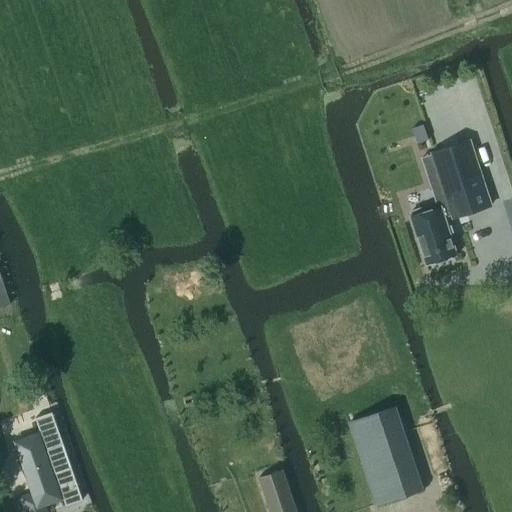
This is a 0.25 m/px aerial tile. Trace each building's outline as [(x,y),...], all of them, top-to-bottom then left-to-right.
[(452,218),(490,205),(469,141),(431,153),(447,204),(438,207),(436,203),(410,211),(412,216),(409,217),(425,266),(456,256),(443,217),(450,214),(452,218)] [(348,422),(375,505),(421,490),(393,406),(348,422)] [(65,505),(82,499),(52,411),(35,417),(41,433),(15,442),(33,493),(20,498),(24,511),(45,511),(42,504),(62,497),(65,505)] [(250,417),(221,427),(229,450),(257,440),(250,417)] [(248,457),(235,462),(244,486),(257,482),(248,457)] [(269,511),(295,511),(281,470),(258,477),(269,511)]
